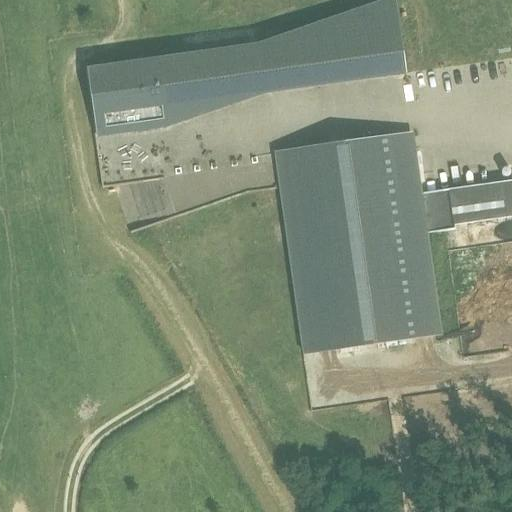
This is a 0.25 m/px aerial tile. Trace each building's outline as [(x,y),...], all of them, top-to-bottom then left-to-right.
[(100,94),(106,132),(165,124),(155,57),(85,67),(90,96),(100,94)] [(274,94),(254,99),(255,102),(215,112),(218,124),(278,109),(274,94)] [(275,150),(302,351),(441,333),(428,234),(454,230),(453,223),(511,215),(511,177),(424,189),(421,163),(417,164),(415,150),(397,152),(394,134),(275,150)] [(511,228),(443,235),(445,253),(470,251),(471,262),(511,257),(510,239),(511,239),(511,228)] [(393,367),(448,358),(446,340),(390,349),(393,367)] [(323,422),(337,422),(338,399),(323,398),(323,422)]
